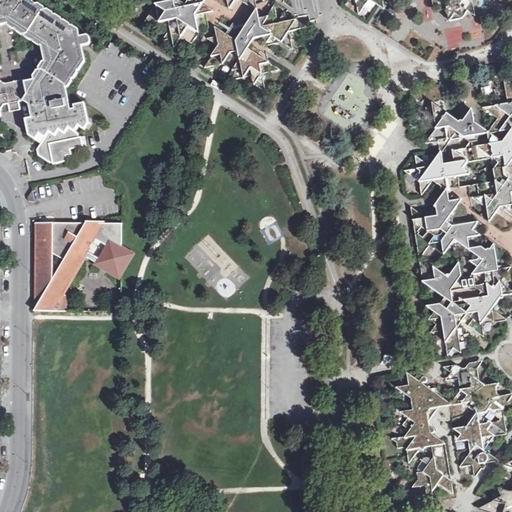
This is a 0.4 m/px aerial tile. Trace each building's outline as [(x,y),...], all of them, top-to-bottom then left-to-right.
[(0,0),(0,114),(1,114),(0,110),(0,109),(4,103),(8,103),(10,109),(20,106),(19,101),(23,99),(30,104),(32,117),(26,119),(29,134),(36,138),(39,133),(45,136),(38,147),(39,154),(51,161),(53,161),(53,163),(67,160),(67,155),(72,154),(71,148),(83,145),(82,136),(79,136),(79,133),(75,130),(78,125),(80,125),(84,128),(89,122),(84,102),(75,104),(75,109),(70,109),(66,87),(68,86),(72,81),(71,78),(73,78),(78,72),(77,70),(79,70),(85,61),(81,44),(88,43),(90,41),(89,36),(87,35),(80,36),(78,29),(73,25),(70,26),(70,23),(64,20),(62,20),(62,18),(56,14),(52,16),(45,11),(45,7),(38,3),(35,3),(35,2),(33,2),(33,0),(0,0)] [(182,0),(175,0),(174,3),(169,0),(167,0),(164,5),(156,7),(141,29),(160,25),(169,31),(162,43),(172,41),(174,50),(182,40),(192,46),(199,35),(196,17),(213,13),(202,6),(188,8),(187,5),(184,6),(182,0)] [(237,0),(247,7),(251,0),(259,0),(264,3),(266,0),(227,0),(230,12),(237,0)] [(356,0),(360,15),(370,0),(377,4),(380,0),(356,0)] [(434,0),(437,11),(448,8),(451,20),(463,19),(469,10),(477,15),(473,0),(434,0)] [(257,10),(256,10),(260,27),(269,33),(272,36),(263,47),(277,45),(279,42),(293,51),(289,33),(305,28),(295,19),(285,21),(285,12),(277,23),(274,5),(264,26),(263,26),(267,16),(260,18),(257,10)] [(255,11),(243,27),(242,25),(235,27),(233,24),(224,34),(215,29),(215,37),(207,39),(217,45),(209,56),(211,58),(204,68),(223,65),(232,70),(225,80),(247,80),(250,77),(254,79),(254,85),(266,93),(263,75),(280,70),(247,50),(267,35),(259,28),(255,11)] [(511,87),(502,79),(506,104),(480,108),(495,120),(485,134),(511,130),(511,87)] [(424,145),(474,136),(470,110),(459,125),(430,105),(433,131),(424,145)] [(451,152),(452,164),(441,166),(439,153),(428,168),(414,158),(415,171),(402,173),(418,183),(420,197),(431,182),(445,192),(444,179),(447,173),(454,178),(469,175),(462,169),(466,164),(490,159),(493,183),(490,188),(494,191),(495,195),(470,200),(486,209),(488,223),(498,208),(510,216),(511,213),(511,212),(510,194),(511,193),(511,184),(508,185),(506,169),(511,160),(511,141),(495,144),(497,156),(491,157),(488,145),(451,152)] [(471,231),(476,224),(451,228),(450,216),(455,208),(447,203),(434,206),(424,220),(409,209),(417,261),(428,246),(441,244),(445,247),(448,242),(453,242),(462,249),(467,248),(467,239),(479,237),(471,231)] [(86,224),(86,225),(64,261),(53,281),(38,307),(35,313),(67,314),(67,298),(62,295),(86,258),(89,253),(96,241),(105,226),(105,224),(94,224),(86,224)] [(38,307),(53,281),(53,255),(53,225),(39,225),(39,252),(37,252),(37,266),(38,266),(38,307)] [(53,225),(53,255),(64,261),(86,225),(53,225)] [(105,226),(96,241),(108,249),(123,247),(123,226),(105,226)] [(497,270),(493,244),(491,247),(482,249),(480,247),(481,260),(469,262),(476,268),(471,275),(484,274),(486,285),(477,298),(452,302),(450,292),(460,277),(452,272),(448,278),(425,264),(419,271),(422,284),(429,289),(435,281),(440,281),(441,286),(447,286),(448,291),(436,294),(450,304),(446,310),(439,305),(425,308),(432,314),(428,321),(434,326),(429,334),(443,332),(446,356),(453,349),(460,354),(456,328),(466,315),(472,319),(467,327),(483,338),(481,325),(500,322),(503,318),(491,310),(502,296),(511,293),(511,292),(504,287),(503,277),(510,268),(497,270)] [(123,251),(123,247),(108,249),(101,261),(89,253),(86,258),(105,270),(120,279),(122,274),(133,258),(123,251)] [(467,368),(465,370),(456,365),(443,367),(450,372),(447,377),(450,379),(458,378),(460,389),(450,404),(462,403),(476,412),(467,425),(459,427),(456,431),(460,435),(458,439),(460,441),(469,440),(469,445),(473,448),(459,467),(473,465),(475,478),(491,455),(484,449),(494,436),(507,434),(506,427),(502,424),(505,420),(503,409),(511,407),(511,403),(508,401),(511,393),(511,392),(499,395),(493,391),(498,383),(485,385),(478,380),(477,367),(480,363),(477,361),(469,362),(465,367),(467,368)] [(433,399),(437,399),(436,387),(428,388),(422,384),(423,384),(425,383),(425,381),(425,380),(424,378),(416,374),(414,378),(406,373),(408,385),(395,387),(410,399),(412,410),(399,413),(406,418),(402,425),(409,430),(405,437),(392,439),(396,443),(397,448),(403,447),(406,450),(408,464),(420,449),(423,451),(425,447),(431,446),(432,456),(419,459),(427,465),(423,471),(417,473),(418,480),(412,487),(425,486),(428,498),(438,483),(453,493),(445,442),(440,443),(434,439),(435,437),(432,435),(434,433),(434,431),(434,429),(432,428),(430,428),(429,420),(438,406),(432,401),(433,399)] [(511,511),(511,460),(504,465),(511,467),(511,491),(511,492),(498,487),(502,496),(495,501),(507,505),(511,511)]
